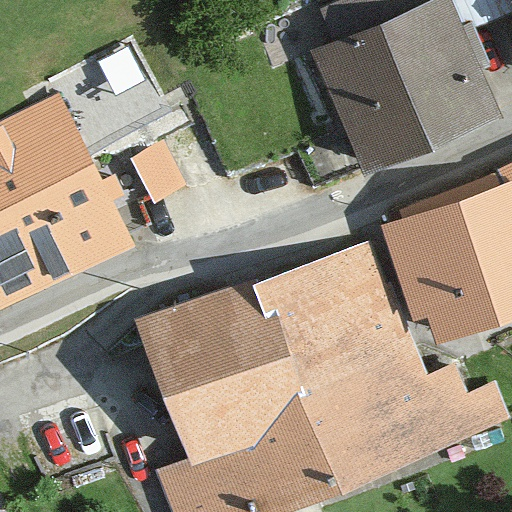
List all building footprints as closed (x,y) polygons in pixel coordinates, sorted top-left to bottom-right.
[(453,0),(370,0),(314,32),(368,162),(504,102),(453,0)] [(71,99),(0,133),(0,307),(132,248),(71,99)] [(138,150),(160,194),(197,175),(174,132),(138,150)] [(511,161),(392,223),(432,338),(511,305),(511,161)] [(375,242),(139,327),(189,450),(152,464),(171,511),(282,511),(511,419),(511,418),(499,377),(467,393),(457,361),(427,371),(375,242)]
